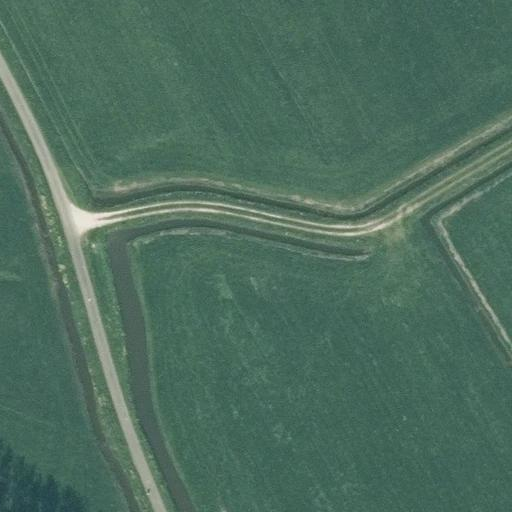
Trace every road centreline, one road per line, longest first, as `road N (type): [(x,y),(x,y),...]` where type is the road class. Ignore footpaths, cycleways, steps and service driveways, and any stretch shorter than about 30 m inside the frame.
road 1 (unclassified): [(160,511),(125,425),(52,178),(0,67)]
road 2 (track): [(511,146),(356,231),(196,206),(67,224)]
